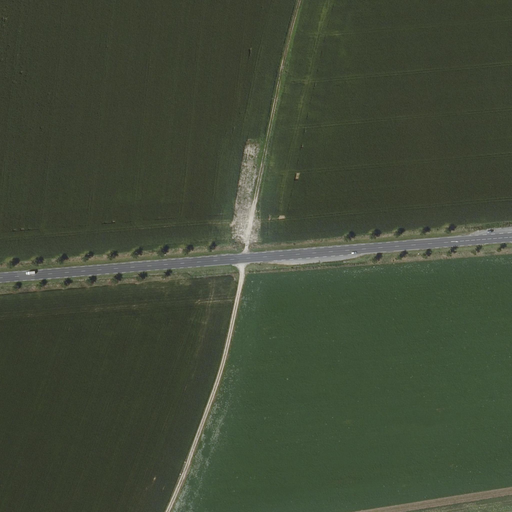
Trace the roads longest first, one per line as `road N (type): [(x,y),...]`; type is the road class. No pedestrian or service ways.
road 1 (track): [(168,511),(234,318),(301,0)]
road 2 (primary): [(0,276),(511,235)]
